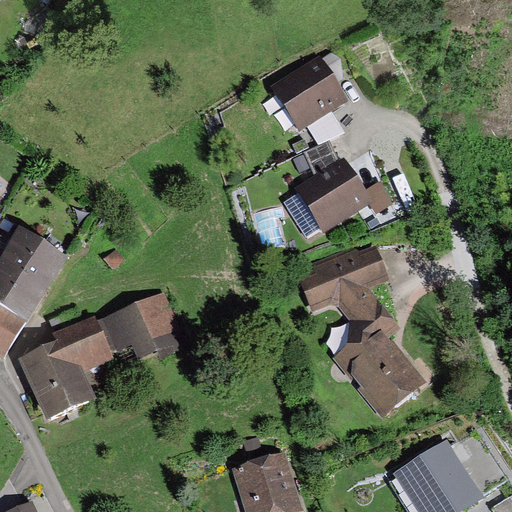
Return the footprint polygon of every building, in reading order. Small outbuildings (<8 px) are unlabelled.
[(332,112),(348,102),(336,81),(322,58),(274,87),(300,131),(308,126),(332,112)] [(332,112),(308,126),(319,146),(329,140),(345,133),(332,112)] [(319,146),(305,152),(317,173),(339,159),(329,140),(319,146)] [(294,188),(323,234),(370,204),(375,201),(368,190),(361,180),(345,155),(339,159),(317,173),(294,188)] [(381,182),(368,190),(375,201),(370,204),(376,214),(392,204),(381,182)] [(0,353),(7,357),(66,252),(19,227),(6,250),(0,247),(0,353)] [(334,358),(383,419),(428,382),(392,336),(401,329),(369,288),(389,280),(377,245),(359,252),(353,248),(316,264),(315,270),(299,276),(312,311),(330,304),(341,311),(350,321),(348,344),(334,358)] [(98,322),(113,354),(131,346),(137,359),(158,349),(161,356),(186,345),(162,294),(98,322)] [(113,354),(98,322),(95,315),(54,334),(57,341),(18,359),(35,396),(47,422),(96,400),(83,372),(115,358),(113,354)] [(396,475),(420,511),(462,511),(482,499),(446,443),(396,475)] [(235,471),(248,511),(289,511),(304,507),(286,454),(235,471)] [(40,511),(34,499),(6,511),(40,511)]
